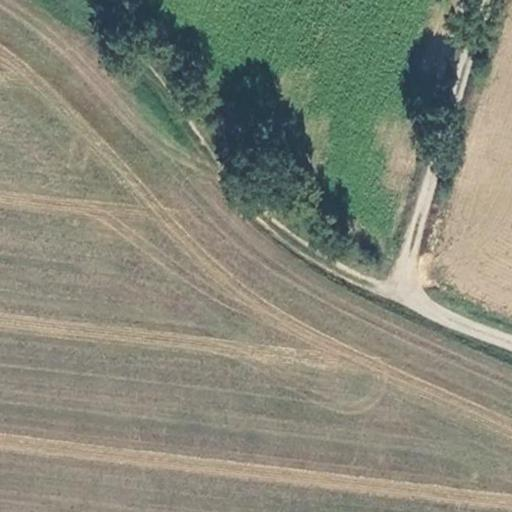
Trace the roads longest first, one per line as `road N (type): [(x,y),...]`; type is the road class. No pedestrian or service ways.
road 1 (track): [(396,294),(480,0)]
road 2 (track): [(511,344),(396,294)]
